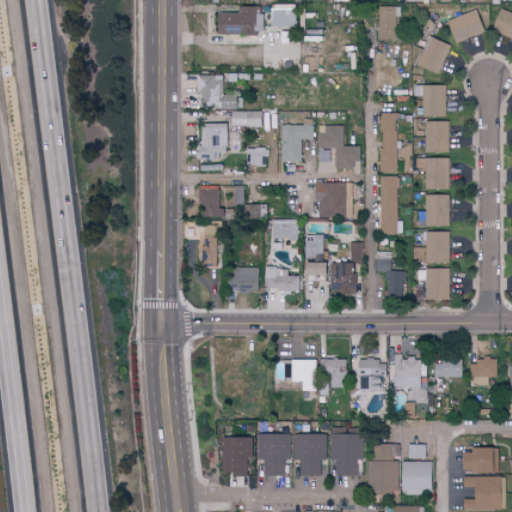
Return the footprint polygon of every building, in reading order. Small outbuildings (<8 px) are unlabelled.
[(396,40),(397,8),(378,7),(377,40),(396,40)] [(271,9),(271,27),(295,27),(295,9),(271,9)] [(511,38),(511,12),(498,9),(491,33),(511,38)] [(216,34),(262,34),(262,10),(215,11),(216,34)] [(446,23),(455,44),(484,31),(475,10),(446,23)] [(417,65),(437,74),(449,45),(429,37),(417,65)] [(222,76),(199,75),(198,108),(237,109),(237,95),(221,95),(222,76)] [(444,85),(422,86),(423,117),(445,116),(444,85)] [(260,111),(232,112),(232,127),(261,126),(260,111)] [(397,173),(397,149),(398,113),(380,113),(379,172),(397,173)] [(279,162),(300,163),(300,139),(311,139),(312,119),(302,119),(302,126),(280,125),(279,162)] [(426,152),(448,152),(448,122),(426,121),(426,152)] [(216,153),(226,153),(226,123),(199,124),(199,160),(216,159),(216,153)] [(334,149),(333,168),(352,169),(352,161),(359,162),(359,147),(342,146),(342,126),(324,126),(324,133),(317,133),(316,148),(334,149)] [(250,166),(267,166),(267,148),(250,148),(250,166)] [(333,150),(318,150),(318,163),(333,163),(333,150)] [(448,159),(425,158),(424,189),(448,189),(448,159)] [(398,234),(397,177),(378,177),(379,235),(398,234)] [(352,218),(353,183),(314,182),(313,202),(319,202),(318,216),(352,218)] [(267,219),(266,204),(243,205),(242,186),(233,186),(234,206),(244,205),(244,219),(267,219)] [(217,190),(197,190),(198,213),(218,212),(217,190)] [(449,195),(425,195),(424,226),(448,226),(449,195)] [(273,240),(299,240),(298,221),(272,222),(273,240)] [(448,232),(426,232),(426,248),(418,248),(417,263),(448,263),(448,232)] [(217,266),(216,233),(201,233),(202,266),(217,266)] [(324,254),(324,235),(307,236),(307,254),(324,254)] [(330,263),(330,293),(356,293),(356,275),(352,275),(352,263),(363,264),(363,243),(349,243),(349,263),(330,263)] [(404,297),(406,272),(391,271),(392,261),(374,260),(373,271),(387,273),(385,296),(404,297)] [(325,263),(305,262),(304,275),(325,276),(325,263)] [(231,293),(258,293),(258,268),(231,269),(231,293)] [(289,276),(290,269),(269,268),(268,290),(300,292),(301,277),(289,276)] [(427,300),(451,300),(450,269),(426,269),(427,300)] [(420,358),(394,357),(393,389),(419,389),(420,358)] [(319,396),(328,395),(328,388),(345,388),(344,359),(318,360),(319,396)] [(432,377),(459,378),(460,359),(433,359),(432,377)] [(494,378),(495,361),(471,360),(470,385),(487,385),(487,377),(494,378)] [(315,361),(291,361),(290,381),(301,381),(301,390),(314,390),(315,361)] [(355,390),(384,390),(384,361),(356,361),(355,390)] [(421,419),(432,419),(432,393),(415,393),(414,404),(421,404),(421,419)] [(335,476),(356,476),(356,460),(361,460),(362,435),(345,435),(345,428),(330,427),(329,460),(335,461),(335,476)] [(289,461),(289,434),(256,435),(257,461),(263,461),(263,477),(284,476),(283,461),(289,461)] [(325,434),(292,435),(293,461),(298,461),(299,477),(320,476),(319,461),(326,461),(325,434)] [(222,438),(221,475),(246,475),(246,458),(251,458),(252,438),(222,438)] [(399,445),(374,445),(374,462),(366,462),(366,495),(398,494),(397,457),(399,457),(399,445)] [(407,459),(425,460),(425,445),(407,445),(407,459)] [(489,472),(490,447),(463,447),(462,472),(489,472)] [(401,462),(400,494),(429,494),(430,462),(401,462)] [(463,509),(505,510),(505,477),(464,477),(464,488),(472,488),(471,499),(463,499),(463,509)]
